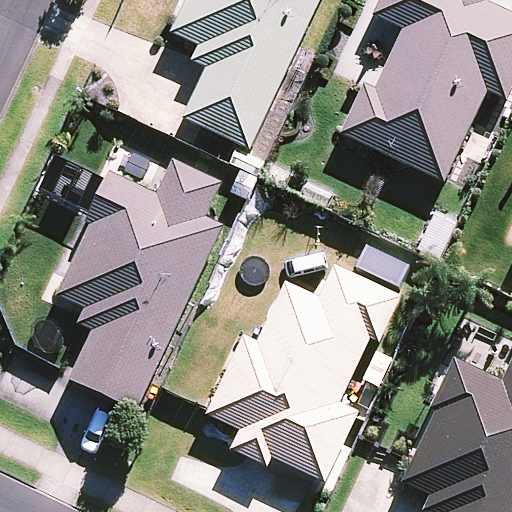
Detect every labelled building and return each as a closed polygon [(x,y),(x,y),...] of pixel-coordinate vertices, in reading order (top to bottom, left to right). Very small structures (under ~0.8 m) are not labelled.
[(248,157),(321,0),(187,0),(168,41),(196,54),(189,69),(204,76),(181,125),(248,157)] [(338,140),(441,189),(485,98),(502,106),(511,85),(511,22),(484,9),(488,0),(378,0),(368,21),(400,37),(372,94),(362,89),(338,140)] [(135,418),(223,234),(203,225),(220,190),(171,167),(155,201),(109,180),(85,230),(89,232),(55,302),(82,315),(74,331),(89,338),(67,386),(135,418)] [(454,229),(432,218),(415,254),(437,265),(454,229)] [(353,274),(398,295),(408,273),(364,252),(353,274)] [(271,465),(323,489),(356,419),(338,410),(368,346),(377,350),(399,304),(331,272),(316,305),(283,289),(254,349),(241,343),(204,422),(236,436),(227,456),(267,474),(271,465)] [(511,511),(511,365),(501,389),(452,366),(429,415),(434,418),(400,489),(427,501),(422,511),(511,511)]
